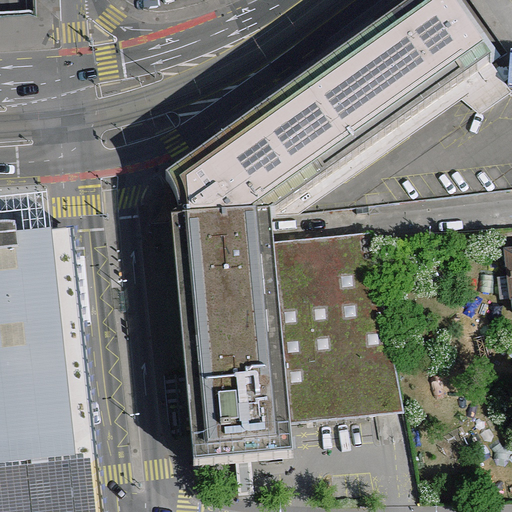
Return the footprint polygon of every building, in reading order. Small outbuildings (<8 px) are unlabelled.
[(177,202),(180,218),(173,226),(273,219),(310,192),(436,105),(473,79),(503,58),(495,47),(460,0),(432,0),(402,21),(168,184),(175,197),(177,202)] [(511,70),(503,58),(473,79),(491,102),(511,86),(511,70)] [(294,456),(292,426),(275,245),(273,219),(173,226),(195,465),(236,461),(251,460),(294,456)] [(103,511),(99,476),(73,227),(33,230),(18,226),(17,221),(2,220),(0,220),(0,511),(103,511)] [(373,237),(275,245),(292,426),(375,417),(391,415),(406,413),(373,237)] [(251,460),(236,461),(239,493),(254,492),(251,460)]
